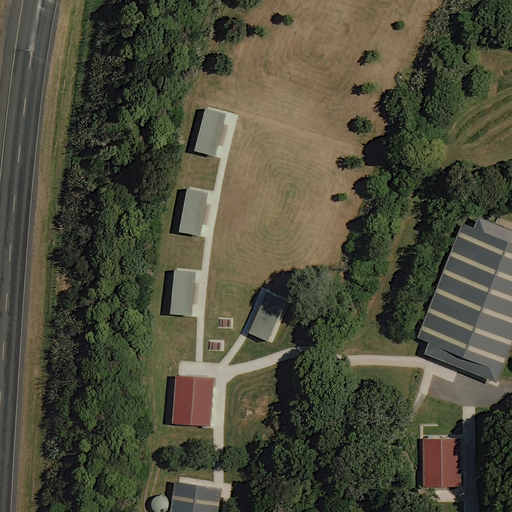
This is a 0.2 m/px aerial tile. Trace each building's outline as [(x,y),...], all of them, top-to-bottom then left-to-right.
[(198,151),(219,157),(230,113),(209,108),(198,151)] [(182,232),(204,236),(212,192),(191,188),(182,232)] [(428,354),(502,383),(511,357),(511,228),(469,212),(420,338),(433,343),(428,354)] [(195,315),(199,272),(178,270),(174,314),(195,315)] [(270,293),(253,333),(272,341),(290,301),(270,293)] [(180,375),(177,423),(215,426),(218,378),(180,375)] [(426,438),(427,487),(465,486),(465,438),(426,438)] [(179,482),(174,511),(221,511),(225,488),(220,487),(179,482)]
